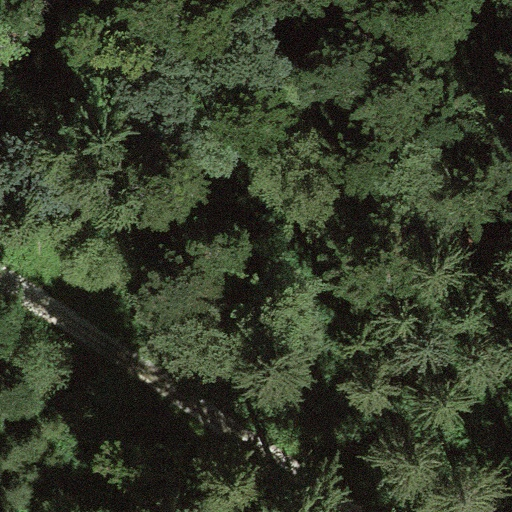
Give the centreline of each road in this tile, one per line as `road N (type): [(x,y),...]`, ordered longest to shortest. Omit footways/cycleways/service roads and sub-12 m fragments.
road 1 (track): [(377,511),(265,433),(0,274)]
road 2 (track): [(0,54),(88,327)]
